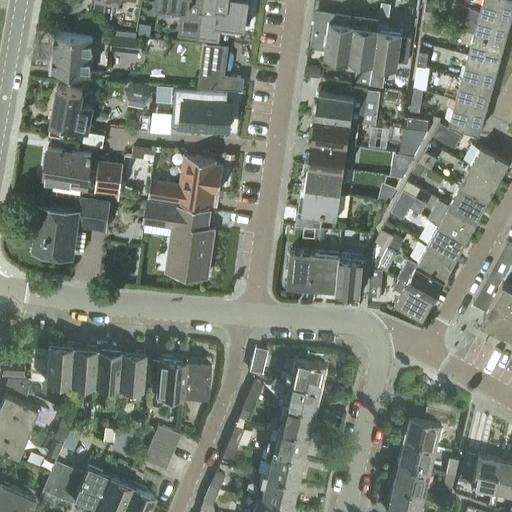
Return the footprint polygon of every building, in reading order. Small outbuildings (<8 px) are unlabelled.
[(198,35),(202,0),(157,0),(158,3),(182,6),(178,33),(198,35)] [(202,0),(198,35),(218,38),(221,22),(245,25),(245,21),(249,22),(251,10),(247,10),(247,0),(202,0)] [(511,0),(482,0),(480,9),(510,17),(511,8),(511,0)] [(425,1),(423,17),(434,19),(437,3),(425,1)] [(504,39),(510,17),(480,9),(474,31),(504,39)] [(324,47),(329,13),(315,11),(310,45),(324,47)] [(346,63),(347,56),(353,17),(329,13),(324,47),(322,60),(346,63)] [(347,56),(372,59),(378,20),(353,17),(347,56)] [(423,19),(421,32),(440,35),(442,22),(423,19)] [(386,26),(387,22),(378,20),(372,59),(397,63),(402,28),(386,26)] [(138,21),(137,31),(149,33),(151,23),(138,21)] [(101,59),(102,46),(92,45),(93,33),(53,30),(51,67),(90,70),(91,58),(101,59)] [(498,61),(504,39),(474,31),(468,53),(498,61)] [(142,36),(111,34),(110,47),(141,49),(142,36)] [(207,41),(202,85),(241,87),(242,75),(223,72),(227,43),(207,41)] [(416,63),(425,65),(427,51),(418,49),(416,63)] [(492,83),(498,61),(468,53),(461,75),(492,83)] [(305,62),(304,72),(319,75),(320,65),(305,62)] [(416,63),(413,86),(423,87),(425,88),(429,65),(425,65),(416,63)] [(486,105),(492,83),(461,75),(455,97),(486,105)] [(125,87),(125,89),(126,89),(126,91),(127,91),(128,95),(128,96),(130,97),(132,97),(135,97),(136,98),(138,98),(142,99),(144,99),(147,96),(149,94),(149,93),(150,93),(150,92),(150,91),(150,90),(150,89),(148,83),(147,83),(146,82),(142,82),(138,81),(133,80),(130,80),(129,81),(129,82),(128,82),(128,83),(127,84),(127,85),(126,85),(125,87)] [(367,84),(363,83),(347,81),(346,92),(315,87),(312,103),(309,103),(307,112),(311,113),(350,118),(358,119),(362,119),(367,84)] [(87,129),(92,104),(80,101),(82,89),(57,84),(50,122),(87,129)] [(227,89),(174,86),(172,122),(191,123),(190,127),(210,129),(211,124),(228,125),(230,101),(226,101),(227,89)] [(413,86),(409,109),(419,111),(423,87),(413,86)] [(479,128),(486,105),(455,97),(449,120),(479,128)] [(358,119),(350,118),(311,113),(308,136),(347,141),(354,142),(358,119)] [(426,129),(428,118),(407,115),(406,126),(426,129)] [(462,129),(439,118),(432,132),(455,143),(462,129)] [(308,136),(304,160),(343,166),(347,141),(308,136)] [(133,143),(132,153),(153,156),(154,146),(133,143)] [(470,162),(497,177),(508,158),(481,143),(470,162)] [(96,171),(94,193),(118,197),(122,161),(98,158),(97,165),(89,164),(91,151),(47,146),(43,177),(53,179),(52,191),(80,194),(81,182),(87,183),(88,170),(96,171)] [(418,159),(430,166),(435,156),(423,149),(418,159)] [(215,156),(187,152),(183,181),(150,176),(148,194),(208,203),(211,188),(219,189),(223,161),(215,160),(215,156)] [(430,166),(418,159),(411,170),(419,174),(425,164),(429,166),(430,166)] [(304,160),(301,185),(339,190),(343,166),(304,160)] [(486,197),(497,177),(470,162),(459,182),(486,197)] [(381,180),(377,197),(388,199),(395,186),(381,180)] [(476,216),(486,197),(459,182),(448,202),(476,216)] [(339,190),(301,185),(295,222),(320,226),(322,212),(336,214),(339,190)] [(396,198),(409,205),(415,195),(402,188),(396,198)] [(105,224),(108,199),(88,197),(88,200),(77,198),(76,206),(40,202),(38,218),(42,218),(41,227),(38,227),(36,244),(71,249),(76,217),(85,218),(84,221),(105,224)] [(206,273),(213,226),(206,225),(208,206),(147,197),(144,217),(172,221),(165,269),(188,272),(188,270),(206,273)] [(409,205),(396,198),(390,209),(403,216),(409,205)] [(465,236),(476,216),(448,202),(438,221),(465,236)] [(454,256),(465,236),(438,221),(427,241),(454,256)] [(375,237),(387,243),(398,248),(404,236),(394,230),(393,233),(380,227),(375,237)] [(486,307),(482,313),(511,329),(511,239),(507,236),(472,300),(486,307)] [(387,243),(375,237),(372,243),(371,260),(382,267),(382,253),(387,243)] [(444,275),(454,256),(427,241),(417,260),(444,275)] [(311,288),(315,249),(290,246),(286,285),(311,288)] [(311,288),(335,290),(339,251),(315,249),(311,288)] [(363,253),(339,251),(335,290),(360,292),(363,253)] [(433,295),(444,275),(417,260),(407,254),(396,274),(399,276),(433,295)] [(382,267),(371,260),(370,267),(368,293),(379,294),(382,268),(382,267)] [(433,295),(399,276),(393,286),(400,290),(395,300),(422,314),(433,295)] [(46,375),(69,377),(72,342),(49,340),(46,375)] [(69,377),(93,379),(96,344),(72,342),(69,377)] [(93,379),(118,381),(121,346),(96,344),(93,379)] [(262,371),(268,347),(256,345),(250,368),(262,371)] [(121,346),(118,381),(143,384),(146,348),(121,346)] [(0,371),(23,372),(23,352),(0,351),(0,371)] [(158,389),(182,391),(185,356),(161,353),(158,389)] [(289,377),(320,385),(325,361),(295,354),(292,367),(288,366),(285,376),(289,377)] [(185,356),(182,391),(208,393),(211,358),(185,356)] [(255,377),(249,391),(256,394),(262,380),(255,377)] [(314,409),(320,385),(289,377),(286,392),(282,391),(279,400),(283,401),(314,409)] [(4,388),(0,398),(0,413),(26,425),(36,401),(4,388)] [(250,409),(256,394),(249,391),(243,406),(250,409)] [(309,433),(314,409),(283,401),(280,415),(276,414),(274,424),(278,425),(309,433)] [(403,436),(436,444),(441,419),(448,421),(451,409),(428,403),(425,415),(408,411),(403,436)] [(26,425),(0,413),(0,441),(16,448),(26,425)] [(155,433),(176,442),(181,431),(159,422),(155,433)] [(236,423),(230,437),(238,441),(244,427),(236,423)] [(59,424),(54,436),(63,440),(68,428),(59,424)] [(106,424),(104,437),(113,439),(115,426),(106,424)] [(303,456),(309,433),(278,425),(275,439),(270,438),(268,448),(303,456)] [(150,445),(171,454),(176,442),(155,433),(150,445)] [(430,468),(436,444),(403,436),(397,460),(430,468)] [(232,456),(238,441),(230,437),(224,452),(232,456)] [(171,454),(150,445),(145,457),(166,465),(171,454)] [(297,481),(303,456),(268,448),(266,458),(270,459),(267,473),(263,472),(263,473),(297,481)] [(493,486),(500,456),(478,451),(471,481),(493,486)] [(446,472),(455,474),(458,458),(450,456),(446,472)] [(493,486),(511,490),(511,459),(500,456),(493,486)] [(45,458),(42,465),(51,468),(52,466),(54,461),(45,458)] [(96,504),(111,468),(89,459),(74,495),(96,504)] [(424,491),(430,468),(397,460),(391,483),(424,491)] [(53,493),(62,470),(52,466),(51,468),(43,488),(53,493)] [(96,504),(114,511),(119,511),(134,477),(111,468),(96,504)] [(217,469),(210,484),(218,487),(219,487),(225,472),(217,469)] [(62,470),(53,493),(65,497),(74,475),(62,470)] [(455,474),(446,472),(443,487),(451,489),(455,474)] [(292,505),(297,481),(263,473),(261,481),(265,482),(261,497),(257,496),(256,496),(292,505)] [(0,504),(10,480),(0,475),(0,504)] [(134,477),(119,511),(146,511),(157,487),(134,477)] [(10,480),(0,504),(0,511),(25,511),(35,490),(10,480)] [(419,511),(424,491),(391,483),(386,508),(404,511),(419,511)] [(213,501),(219,487),(218,487),(210,484),(205,498),(213,501)] [(289,511),(292,505),(256,496),(254,505),(259,506),(257,511),(289,511)]
